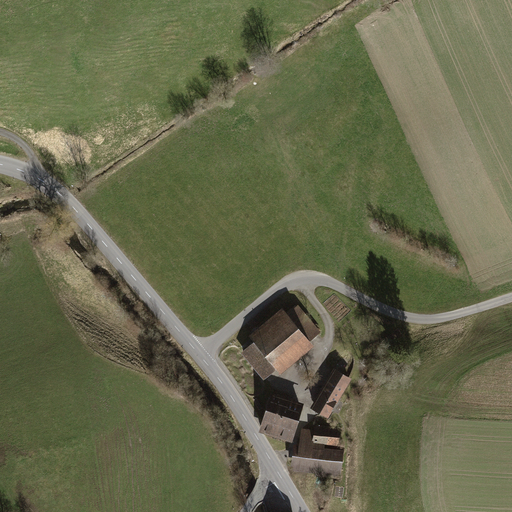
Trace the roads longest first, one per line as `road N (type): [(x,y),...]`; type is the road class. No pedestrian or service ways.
road 1 (unclassified): [(200,354),(284,284),(304,278),(424,324),(511,301)]
road 2 (tertiary): [(0,164),(59,192),(200,354)]
road 3 (tertiary): [(200,354),(278,473)]
